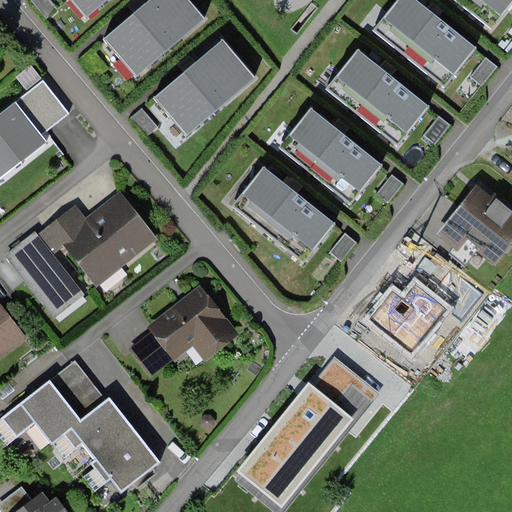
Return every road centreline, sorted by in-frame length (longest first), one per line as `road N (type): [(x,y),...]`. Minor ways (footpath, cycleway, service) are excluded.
road 1 (residential): [(301,353),(511,89)]
road 2 (residential): [(165,511),(301,353)]
road 3 (residential): [(59,357),(206,244)]
road 4 (residential): [(119,139),(1,0)]
road 5 (residential): [(0,232),(119,139)]
road 6 (residential): [(301,353),(206,244)]
road 7 (residential): [(206,244),(119,139)]
